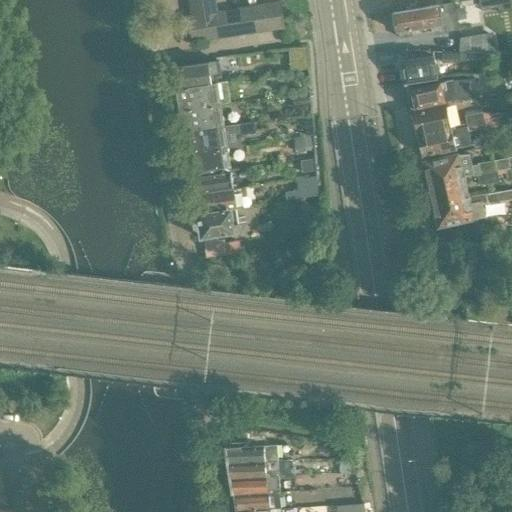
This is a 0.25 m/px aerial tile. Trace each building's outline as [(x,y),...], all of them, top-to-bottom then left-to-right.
[(189,4),(191,17),(213,13),(217,13),(217,12),(215,0),(189,4)] [(266,5),(270,30),(284,28),(280,3),(266,5)] [(394,12),(397,31),(398,31),(399,37),(411,35),(410,29),(426,27),(427,32),(457,27),(454,3),(394,12)] [(252,7),(256,32),(270,30),(266,5),(252,7)] [(238,9),(242,34),(256,32),(252,7),(238,9)] [(226,11),(230,36),(242,34),(238,9),(226,11)] [(213,13),(215,26),(217,38),(230,36),(226,11),(217,12),(217,13),(213,13)] [(188,17),(190,30),(215,26),(213,13),(191,17),(188,17)] [(215,26),(190,30),(192,42),(217,38),(215,26)] [(488,34),(460,38),(460,52),(466,52),(491,52),(488,34)] [(465,52),(440,52),(442,63),(465,61),(465,52)] [(402,61),(405,84),(437,78),(434,56),(402,61)] [(174,68),(177,88),(216,83),(215,75),(220,74),(218,61),(174,68)] [(444,81),(409,89),(414,109),(445,102),(458,100),(469,99),(469,80),(453,80),(452,79),(444,81)] [(177,88),(180,110),(220,104),(230,103),(227,81),(216,83),(177,88)] [(180,110),(184,132),(223,126),(220,104),(180,110)] [(412,113),(417,135),(451,127),(446,105),(412,113)] [(465,116),(467,124),(477,121),(500,120),(498,114),(492,116),(490,110),(465,116)] [(451,127),(417,135),(422,156),(461,148),(471,145),(469,134),(469,131),(485,128),(501,125),(500,120),(477,121),(467,124),(451,127)] [(223,126),(184,132),(187,154),(227,148),(225,137),(251,133),(250,122),(223,126)] [(187,154),(190,176),(230,170),(227,148),(187,154)] [(457,155),(423,163),(428,185),(462,177),(473,175),(473,176),(477,175),(477,174),(497,171),(509,168),(508,160),(495,162),(472,166),(470,154),(457,155)] [(190,176),(193,194),(237,188),(236,185),(232,185),(230,170),(190,176)] [(497,171),(477,174),(477,175),(479,185),(499,182),(497,171)] [(462,177),(428,185),(433,205),(467,198),(462,177)] [(193,194),(196,213),(231,207),(248,205),(246,187),(237,188),(193,194)] [(511,189),(467,198),(433,205),(438,227),(484,217),(481,204),(488,203),(511,198),(511,189)] [(231,207),(196,213),(193,217),(194,227),(198,229),(200,238),(240,232),(238,222),(233,223),(231,207)] [(226,448),(228,464),(277,461),(277,445),(248,446),(248,442),(231,443),(231,447),(226,448)] [(228,464),(231,480),(278,476),(277,461),(228,464)] [(231,480),(233,495),(278,492),(278,476),(231,480)] [(0,511),(18,511),(19,511),(6,509),(0,477),(0,511)] [(233,495),(235,511),(281,508),(278,492),(233,495)]
